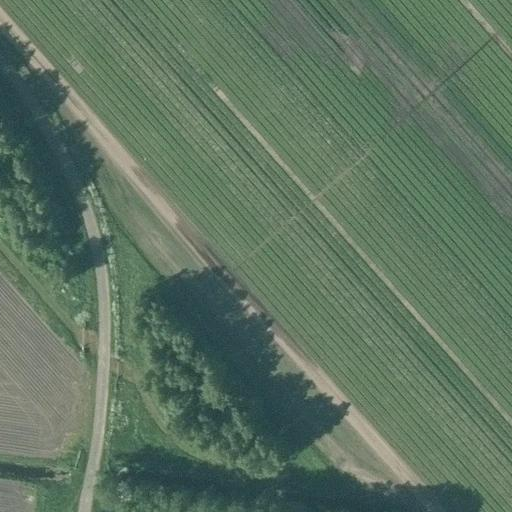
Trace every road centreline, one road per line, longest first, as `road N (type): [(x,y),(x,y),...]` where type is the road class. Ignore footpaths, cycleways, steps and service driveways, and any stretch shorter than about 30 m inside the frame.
road 1 (unclassified): [(84,511),(103,357),(96,249),(51,137),(0,61)]
road 2 (track): [(248,511),(252,474),(187,455),(103,357)]
